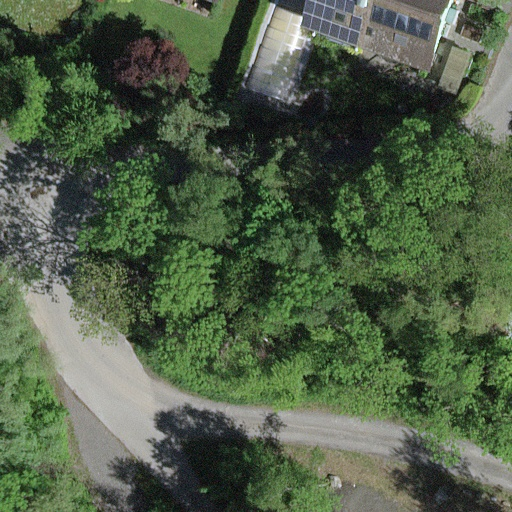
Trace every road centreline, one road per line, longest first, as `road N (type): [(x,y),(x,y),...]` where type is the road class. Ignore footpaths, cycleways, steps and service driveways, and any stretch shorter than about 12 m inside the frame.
road 1 (unclassified): [(511,118),(488,153),(425,167),(22,169)]
road 2 (track): [(511,478),(430,453),(212,416),(98,379)]
road 3 (track): [(22,169),(19,201),(98,379),(157,446)]
road 4 (track): [(136,511),(98,379)]
